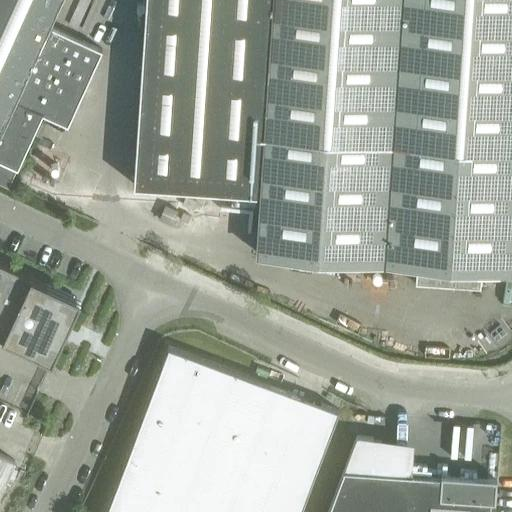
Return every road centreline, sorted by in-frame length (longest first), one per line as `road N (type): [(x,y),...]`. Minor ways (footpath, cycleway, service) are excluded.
road 1 (unclassified): [(511,397),(413,391),(362,376),(154,282)]
road 2 (unclassified): [(48,511),(154,282)]
road 3 (unclassified): [(154,282),(0,211)]
